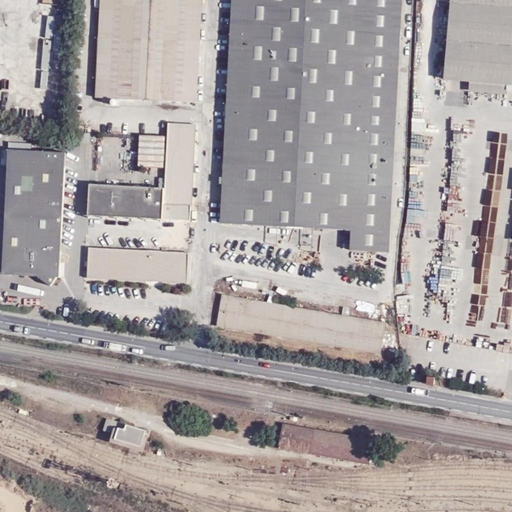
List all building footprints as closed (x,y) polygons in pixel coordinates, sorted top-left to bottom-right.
[(99,0),(94,98),(120,99),(165,102),(193,103),(199,0),(99,0)] [(401,0),(230,0),(230,11),(226,66),(222,135),(218,191),(215,226),(347,234),(346,253),(386,256),(401,0)] [(511,0),(449,0),(444,78),(471,80),(470,91),(508,93),(507,101),(511,100),(511,0)] [(192,125),(165,124),(165,136),(161,189),(91,186),(91,193),(87,193),(86,216),(185,223),(192,125)] [(137,167),(160,168),(161,138),(140,137),(137,167)] [(6,140),(6,148),(30,149),(30,140),(6,140)] [(0,272),(33,275),(46,283),(54,274),(56,274),(65,151),(30,149),(6,148),(0,235),(0,272)] [(84,245),(82,275),(183,283),(185,252),(84,245)] [(382,352),(387,320),(221,295),(216,327),(382,352)] [(139,312),(135,327),(165,335),(169,320),(139,312)] [(137,448),(142,432),(103,420),(100,432),(113,436),(111,440),(137,448)] [(371,443),(280,426),(276,448),(367,465),(371,443)]
